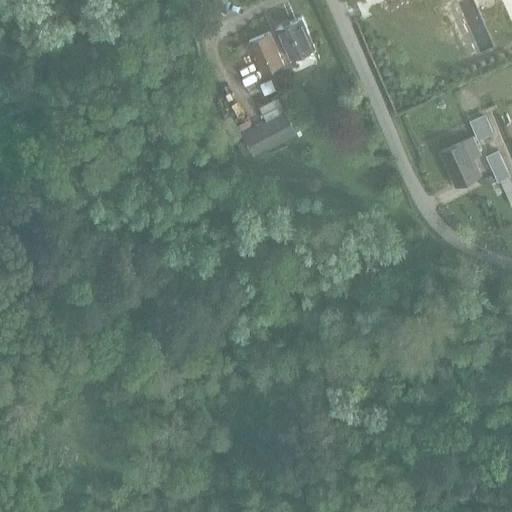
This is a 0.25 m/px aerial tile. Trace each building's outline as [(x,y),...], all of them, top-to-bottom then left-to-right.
[(303,17),(278,27),(290,57),(314,46),(303,17)] [(268,32),(248,40),(261,72),(283,64),(268,32)] [(258,105),(264,117),(282,108),(276,96),(258,105)] [(253,154),(296,132),(285,110),(242,133),(253,154)] [(485,114),(471,120),(479,138),(493,132),(485,114)] [(511,206),(511,182),(509,176),(497,150),(503,147),(496,131),(492,133),(484,137),(491,153),(486,155),(492,169),(487,172),(492,183),(500,180),(511,207),(511,206)] [(481,172),(475,155),(482,152),(478,141),(469,145),(467,140),(442,150),(456,183),(481,172)]
